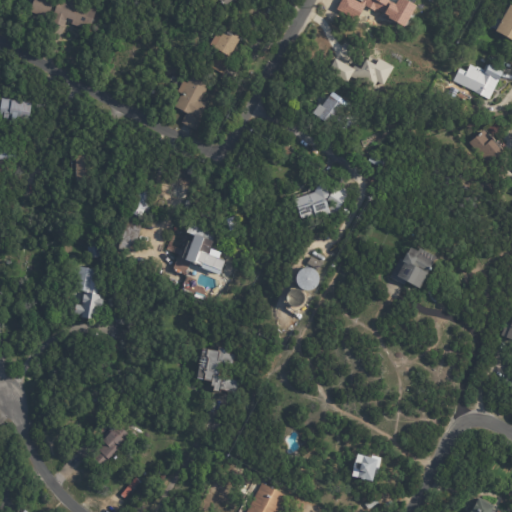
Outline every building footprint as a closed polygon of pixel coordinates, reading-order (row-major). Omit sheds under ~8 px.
[(27,15),(32,0),(38,0),(50,4),(45,21),(27,15)] [(94,11),(89,32),(63,26),(63,30),(51,27),(52,23),(50,23),(55,0),(65,3),(66,0),(76,3),(75,6),(94,11)] [(238,0),(234,5),(232,4),(224,12),(214,3),(216,0),(238,0)] [(511,40),(495,31),(495,30),(491,27),(496,18),(500,20),(509,4),(511,5),(511,40)] [(239,41),(228,59),(231,61),(222,78),(207,69),(214,57),(209,54),(212,50),(208,48),(214,38),(218,41),(222,34),(229,39),(231,36),(239,41)] [(392,67),(377,59),(374,65),(364,60),(358,71),(333,58),(326,73),(346,83),(350,74),(381,90),(392,67)] [(500,70),(500,71),(500,72),(501,72),(489,99),(475,93),(475,92),(452,82),(458,69),(466,72),(469,65),(475,68),(475,67),(482,70),(485,65),(487,66),(488,65),(500,70)] [(192,131),(180,125),(184,117),(172,111),(179,97),(175,95),(181,84),(185,86),(189,77),(208,87),(199,103),(205,106),(197,122),(200,123),(195,133),(192,131)] [(351,123),(344,135),(310,114),(316,104),(319,107),(327,96),(344,107),(338,116),(351,123)] [(27,111),(26,119),(17,117),(17,121),(0,118),(0,98),(28,103),(27,111)] [(484,132),(501,152),(486,165),(468,143),(483,131),(484,132)] [(13,160),(13,167),(0,167),(0,148),(12,149),(12,157),(13,157),(13,160)] [(381,169),(367,162),(372,153),(386,161),(381,169)] [(72,170),(72,157),(91,156),(92,183),(73,183),(72,170)] [(339,188),(348,193),(333,218),(328,214),(309,221),(307,217),(299,220),(293,197),(313,190),(315,186),(323,184),(327,196),(335,185),(339,188)] [(149,194),(151,195),(148,201),(155,204),(150,215),(142,211),(139,219),(125,213),(136,188),(149,194)] [(123,222),(140,225),(136,246),(133,246),(132,255),(115,252),(121,222),(123,222)] [(224,261),(219,275),(191,264),(186,277),(180,275),(182,270),(184,271),(185,268),(184,267),(185,264),(182,264),(192,236),(185,233),(188,224),(215,234),(209,251),(221,255),(219,260),(224,261)] [(98,258),(87,259),(86,248),(97,247),(98,258)] [(434,258),(417,290),(405,283),(403,286),(389,278),(398,259),(400,260),(404,253),(405,254),(408,248),(416,252),(418,249),(434,258)] [(310,257),(321,263),(318,270),(306,264),(310,257)] [(79,268),(94,270),(94,273),(98,280),(95,295),(99,296),(99,299),(101,300),(99,309),(97,309),(95,322),(78,318),(79,316),(71,315),(73,305),(79,306),(79,304),(79,303),(80,295),(81,296),(82,292),(73,290),(77,267),(79,268)] [(319,280),(318,285),(316,288),(312,291),(307,291),(304,291),(300,288),(297,285),(296,280),(297,275),(299,272),(303,270),(308,269),(312,270),(315,272),(318,276),(319,280)] [(164,273),(166,274),(162,282),(154,278),(158,270),(164,273)] [(308,301),(307,304),(305,307),(302,310),(299,310),(295,309),(293,308),(291,305),(290,301),(291,298),(293,295),(295,293),(299,292),(302,293),(305,295),(307,298),(308,301)] [(511,341),(500,336),(506,323),(510,325),(511,320),(511,341)] [(229,394),(218,391),(217,393),(210,392),(211,388),(208,387),(209,383),(201,382),(202,375),(201,374),(200,372),(201,370),(203,370),(205,360),(203,357),(204,350),(216,352),(216,349),(227,350),(226,355),(233,356),(229,380),(238,383),(235,395),(229,394)] [(509,375),(511,377),(511,390),(502,383),(508,375),(509,375)] [(90,460),(96,452),(93,450),(108,431),(110,433),(115,426),(128,437),(123,443),(121,441),(114,448),(116,450),(100,471),(89,461),(90,460)] [(356,456),(369,460),(369,457),(379,460),(374,479),(371,478),(369,483),(360,481),(360,482),(357,482),(358,480),(349,478),(355,456),(356,456)] [(281,505),(276,511),(246,511),(260,484),(285,497),(281,505)] [(376,500),(378,504),(367,511),(364,505),(375,499),(376,500)] [(481,504),(491,509),(489,511),(466,511),(468,509),(471,510),(477,501),(481,504)]
